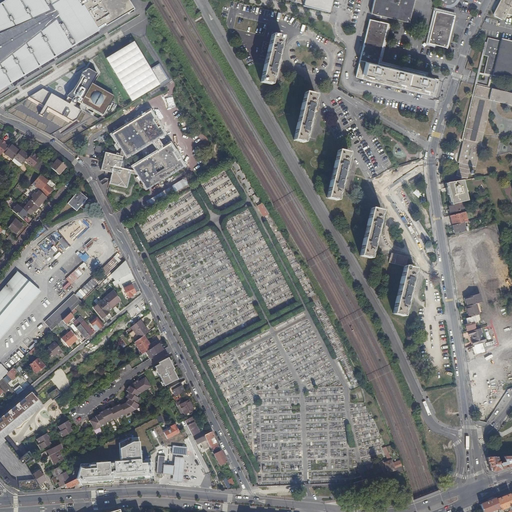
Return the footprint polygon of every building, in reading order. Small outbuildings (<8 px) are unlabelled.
[(4,0),(1,2),(0,2),(0,89),(9,84),(12,82),(23,76),(25,74),(38,66),(40,65),(53,57),(56,56),(71,47),(72,46),(75,44),(98,30),(96,26),(102,22),(105,26),(133,10),(127,0),(4,0)] [(295,0),(295,2),(303,4),(303,6),(328,11),(330,0),(295,0)] [(381,22),(388,24),(389,18),(409,23),(414,0),(373,0),(371,14),(382,16),(381,22)] [(454,15),(458,0),(435,0),(436,1),(434,11),(436,11),(454,15)] [(511,16),(511,0),(500,0),(493,16),(504,22),(507,15),(511,16)] [(447,47),(454,15),(436,11),(428,43),(447,47)] [(369,19),(360,57),(355,77),(393,87),(430,95),(435,97),(439,80),(420,75),(421,74),(378,63),(388,24),(381,22),(369,19)] [(277,55),(279,48),(282,37),(272,35),(270,42),(267,54),(261,82),(270,84),(275,67),(276,67),(278,61),(279,55),(277,55)] [(488,57),(487,60),(484,74),(485,74),(511,80),(511,41),(501,39),(500,41),(488,38),(485,48),(483,56),(488,57)] [(132,42),(105,59),(132,101),(167,79),(158,65),(150,70),(132,42)] [(42,89),(29,97),(44,105),(39,114),(42,116),(47,107),(62,116),(65,110),(69,111),(65,118),(72,121),(77,118),(81,111),(72,106),(75,101),(101,115),(102,115),(105,111),(106,112),(108,111),(113,104),(113,101),(111,100),(113,97),(113,95),(90,82),(96,73),(87,68),(81,72),(79,76),(78,79),(77,82),(75,84),(73,87),(71,89),(69,92),(66,94),(66,97),(63,101),(50,93),(50,94),(42,89)] [(511,93),(477,86),(471,108),(458,163),(459,163),(456,176),(467,179),(470,166),(475,167),(490,105),(491,100),(505,104),(511,105),(511,93)] [(294,140),(303,142),(307,129),(308,125),(309,125),(312,113),(311,113),(315,95),(305,93),(294,140)] [(142,138),(160,127),(150,111),(111,135),(121,151),(130,145),(133,148),(144,141),(142,138)] [(164,135),(160,127),(142,138),(144,141),(133,148),(130,145),(121,151),(125,159),(152,142),(156,140),(164,135)] [(8,146),(0,139),(0,154),(1,155),(3,153),(8,146)] [(162,149),(156,140),(152,142),(158,151),(162,149)] [(3,153),(12,161),(13,159),(19,152),(9,144),(8,146),(3,153)] [(170,144),(162,149),(158,151),(131,168),(135,175),(145,169),(143,166),(155,159),(157,162),(174,152),(170,144)] [(13,159),(22,166),(24,163),(26,160),(29,157),(20,150),(19,152),(13,159)] [(327,198),(337,200),(340,187),(341,183),(342,183),(345,171),(344,171),(348,153),(338,151),(327,198)] [(145,169),(135,175),(145,191),(184,168),(174,152),(157,162),(155,159),(143,166),(145,169)] [(37,161),(38,160),(31,154),(29,157),(26,160),(24,163),(31,169),(32,168),(37,161)] [(118,166),(120,157),(104,154),(102,161),(102,162),(118,166)] [(124,166),(125,159),(120,157),(118,166),(102,162),(102,164),(101,166),(110,168),(130,173),(131,168),(124,166)] [(12,161),(11,162),(19,168),(22,166),(13,159),(12,161)] [(56,172),(59,175),(66,166),(63,164),(64,163),(62,161),(61,162),(58,159),(50,168),(56,172)] [(40,175),(45,168),(37,161),(32,168),(39,175),(40,175)] [(126,189),(130,173),(110,168),(109,173),(111,173),(108,184),(110,185),(126,189)] [(45,196),(46,197),(55,186),(49,180),(48,181),(40,175),(39,175),(31,184),(45,196)] [(462,181),(445,184),(450,205),(464,201),(467,201),(462,181)] [(31,201),(38,207),(42,201),(41,200),(45,196),(31,184),(28,189),(33,194),(31,196),(33,198),(31,201)] [(417,190),(408,195),(413,204),(422,200),(417,190)] [(87,198),(86,197),(78,191),(67,203),(75,210),(76,211),(80,207),(83,209),(88,203),(85,201),(87,198)] [(34,212),(38,207),(31,201),(30,200),(26,205),(27,206),(24,210),(30,215),(33,211),(34,212)] [(269,214),(261,201),(256,204),(264,217),(269,214)] [(450,205),(448,205),(450,213),(459,211),(458,208),(462,207),(463,208),(466,208),(464,201),(450,205)] [(11,210),(23,220),(25,217),(25,216),(27,213),(17,204),(14,207),(11,210)] [(360,256),(370,258),(373,245),(374,241),(375,241),(378,229),(377,229),(381,211),(371,209),(360,256)] [(464,212),(450,216),(452,226),(463,223),(467,222),(464,212)] [(22,226),(15,219),(8,227),(16,233),(22,226)] [(463,223),(452,226),(455,235),(456,235),(466,232),(463,223)] [(13,244),(16,240),(9,234),(7,236),(6,238),(13,244)] [(414,269),(407,267),(408,266),(405,266),(407,257),(391,253),(388,263),(404,266),(393,314),(403,316),(406,303),(407,299),(408,299),(411,287),(410,286),(414,269)] [(134,281),(124,261),(112,273),(115,279),(112,281),(114,285),(118,283),(119,286),(121,289),(123,288),(128,298),(132,296),(132,294),(139,291),(134,281)] [(74,280),(62,267),(49,280),(55,286),(52,288),(59,295),(74,280)] [(5,286),(7,288),(16,278),(19,274),(16,272),(12,278),(5,286)] [(9,289),(21,276),(19,274),(16,278),(7,288),(9,289)] [(0,310),(27,281),(21,276),(9,289),(7,288),(6,289),(0,296),(0,310)] [(88,280),(93,286),(98,282),(92,276),(88,280)] [(0,324),(33,286),(27,281),(0,310),(0,324)] [(0,325),(25,297),(34,287),(33,286),(0,324),(0,325)] [(121,289),(119,286),(119,287),(125,299),(128,298),(123,288),(121,289)] [(0,338),(40,292),(34,287),(25,297),(0,325),(0,338)] [(47,296),(53,300),(57,294),(51,290),(47,296)] [(116,304),(120,300),(119,299),(113,291),(103,300),(110,308),(115,303),(116,304)] [(79,304),(81,302),(73,294),(46,320),(52,328),(53,327),(54,328),(62,321),(70,313),(74,309),(79,304)] [(466,298),(464,298),(467,307),(481,302),(482,302),(479,294),(466,298)] [(106,311),(110,308),(103,300),(94,307),(102,317),(106,314),(105,312),(106,311)] [(467,307),(466,307),(469,317),(474,316),(484,313),(481,302),(467,307)] [(62,321),(65,324),(73,317),(72,316),(70,313),(62,321)] [(469,317),(463,319),(464,324),(473,322),(476,321),(474,316),(469,317)] [(89,323),(96,331),(103,325),(96,317),(89,323)] [(117,326),(123,333),(131,327),(125,320),(117,326)] [(149,332),(140,320),(131,327),(139,339),(143,336),(149,332)] [(62,325),(67,331),(69,329),(65,324),(62,321),(57,325),(59,328),(62,325)] [(90,336),(93,333),(83,321),(80,325),(90,336)] [(86,340),(90,336),(80,325),(77,322),(76,323),(77,324),(75,325),(77,327),(76,328),(86,340)] [(480,328),(467,332),(468,336),(471,335),(473,341),(471,341),(473,346),(485,342),(484,337),(483,338),(480,328)] [(67,343),(69,345),(76,340),(70,332),(60,340),(64,345),(67,343)] [(143,336),(139,339),(134,342),(142,354),(145,352),(158,344),(155,341),(150,344),(143,336)] [(63,352),(54,342),(48,347),(49,349),(46,352),(51,358),(57,353),(59,355),(63,352)] [(162,350),(158,344),(145,352),(149,358),(162,350)] [(5,358),(2,362),(9,370),(13,366),(5,358)] [(44,366),(38,358),(29,365),(36,373),(44,366)] [(173,369),(172,368),(168,371),(167,369),(171,366),(167,358),(157,363),(158,365),(153,367),(155,370),(154,370),(157,375),(163,386),(177,379),(172,370),(173,369)] [(0,379),(2,378),(6,374),(8,372),(1,364),(0,364),(0,379)] [(120,377),(131,370),(127,364),(116,371),(120,377)] [(8,372),(6,374),(12,380),(18,375),(18,374),(12,369),(8,372)] [(121,413),(138,404),(136,403),(139,399),(136,397),(139,393),(140,394),(151,386),(145,377),(138,381),(137,380),(129,386),(125,391),(128,393),(125,397),(128,399),(125,403),(120,406),(119,404),(109,409),(109,408),(99,413),(99,414),(94,417),(95,418),(89,421),(92,428),(121,413)] [(0,388),(6,396),(13,391),(2,378),(0,379),(0,388)] [(502,383),(505,390),(511,387),(511,383),(511,380),(502,383)] [(472,391),(481,389),(480,382),(470,384),(472,391)] [(182,392),(177,384),(170,387),(175,396),(178,394),(182,392)] [(51,399),(59,393),(56,388),(48,394),(51,399)] [(481,391),(472,393),(474,401),(475,400),(479,413),(481,414),(482,418),(486,420),(491,411),(490,409),(497,395),(497,393),(482,397),(481,391)] [(23,492),(41,491),(38,485),(32,475),(26,465),(34,459),(34,458),(29,451),(19,459),(2,438),(41,406),(30,392),(0,416),(0,477),(5,484),(23,492)] [(183,403),(178,394),(175,396),(172,397),(177,407),(180,405),(183,403)] [(61,408),(63,412),(74,405),(71,401),(61,408)] [(191,410),(186,401),(183,403),(180,405),(184,413),(191,410)] [(139,405),(138,404),(121,413),(92,428),(94,431),(105,425),(105,424),(114,419),(114,420),(135,410),(139,405)] [(184,422),(194,440),(198,438),(196,434),(198,433),(194,423),(196,422),(194,417),(184,422)] [(71,426),(68,421),(57,427),(60,431),(59,432),(62,437),(72,431),(69,427),(71,426)] [(161,431),(167,439),(179,432),(174,424),(161,431)] [(214,437),(211,432),(210,432),(204,435),(209,446),(212,451),(219,447),(217,443),(213,445),(210,439),(214,437)] [(40,450),(51,444),(48,440),(49,439),(46,433),(36,440),(38,444),(37,445),(40,450)] [(194,440),(196,444),(200,442),(204,449),(209,446),(204,435),(200,437),(198,438),(194,440)] [(168,441),(169,444),(170,446),(180,441),(178,436),(168,441)] [(60,444),(46,451),(49,456),(58,451),(62,449),(60,444)] [(171,446),(171,455),(185,455),(186,446),(171,446)] [(126,464),(127,464),(131,461),(138,460),(138,463),(144,462),(142,447),(137,448),(137,450),(128,452),(127,450),(120,453),(123,459),(126,464)] [(392,463),(385,447),(382,448),(388,461),(384,463),(388,473),(395,470),(394,467),(400,465),(399,460),(392,463)] [(58,451),(49,456),(52,463),(61,458),(58,451)] [(219,465),(226,462),(221,451),(214,455),(219,465)] [(77,476),(77,478),(79,478),(81,479),(84,470),(94,465),(90,457),(84,459),(82,455),(77,458),(80,464),(80,467),(77,476)] [(164,465),(165,456),(158,456),(156,473),(163,474),(164,465)] [(497,457),(486,457),(490,471),(493,472),(511,464),(511,456),(502,456),(503,458),(501,459),(502,462),(499,463),(497,457)] [(163,474),(173,475),(172,482),(182,483),(185,458),(175,457),(174,466),(164,465),(163,474)] [(128,465),(127,464),(126,464),(123,459),(114,464),(99,465),(100,477),(101,484),(119,483),(119,476),(118,469),(128,465)] [(53,470),(57,476),(65,472),(62,466),(53,470)] [(32,475),(38,485),(46,480),(40,470),(32,475)] [(57,482),(59,487),(65,484),(70,482),(65,472),(57,476),(59,481),(57,482)] [(74,486),(74,489),(81,488),(76,479),(70,482),(65,484),(67,488),(69,487),(70,488),(74,486)] [(511,511),(511,500),(510,494),(495,500),(499,508),(499,511),(505,508),(505,510),(506,510),(508,509),(507,507),(509,507),(510,511),(509,511),(511,511)] [(495,499),(480,504),(482,511),(489,511),(494,510),(499,508),(495,500),(495,499)]
